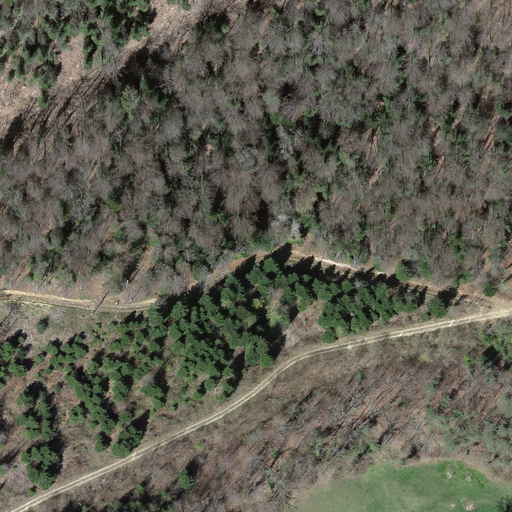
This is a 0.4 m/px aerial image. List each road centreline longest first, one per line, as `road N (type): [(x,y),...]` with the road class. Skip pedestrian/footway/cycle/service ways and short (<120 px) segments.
road 1 (track): [(15,511),(199,423),(329,347),(511,311)]
road 2 (track): [(0,301),(140,308),(274,252),(493,298),(506,312)]
road 3 (track): [(214,0),(0,125)]
